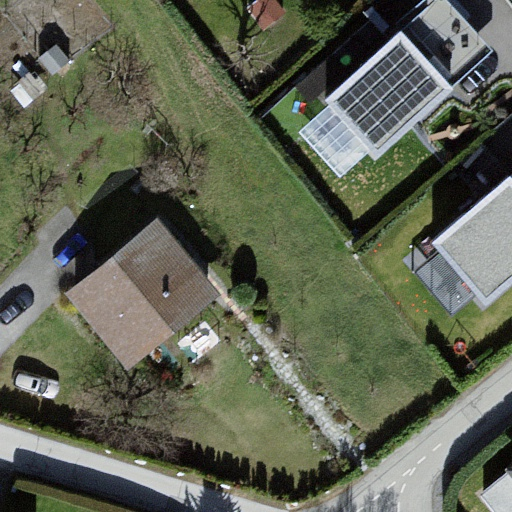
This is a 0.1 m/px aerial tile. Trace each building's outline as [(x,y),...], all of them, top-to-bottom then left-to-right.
[(445,0),(442,0),(408,32),(462,91),(499,57),(445,0)] [(408,32),(294,132),(340,184),(373,154),(382,165),(462,91),(408,32)] [(511,179),(411,270),(456,322),(481,300),(492,312),(511,294),(511,179)] [(162,231),(79,303),(145,378),(228,307),(162,231)] [(511,511),(511,457),(477,486),(497,511),(511,511)]
